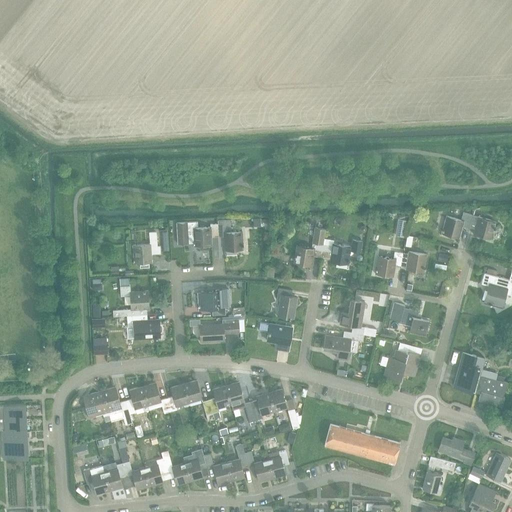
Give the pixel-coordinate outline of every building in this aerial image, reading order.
[(469,227),(473,215),(462,212),(460,219),(446,215),(442,233),(459,237),(462,225),(469,227)] [(473,215),(469,227),(475,228),(473,234),(490,238),(495,220),(478,216),(473,215)] [(211,236),(218,236),(217,217),(210,217),(210,226),(197,227),(197,221),(186,222),(186,221),(176,222),(177,243),(193,242),(193,245),(211,244),(211,236)] [(217,217),(218,236),(224,236),(225,250),(242,249),(242,231),(231,231),(230,219),(218,220),(217,217)] [(320,256),(322,243),(324,228),(314,226),(311,247),(296,244),(293,262),(311,265),(312,255),(320,256)] [(160,246),(157,247),(156,232),(149,232),(150,244),(132,245),(134,263),(139,262),(140,268),(149,267),(149,262),(152,262),(151,253),(155,252),(155,254),(160,253),(160,246)] [(322,243),(320,256),(329,258),(329,261),(348,263),(350,251),(360,252),(362,241),(352,240),(351,245),(333,243),(333,240),(323,238),(322,243)] [(400,265),(403,252),(395,251),(395,249),(388,248),(388,250),(379,248),(375,273),(393,276),(395,264),(400,265)] [(403,252),(400,265),(406,266),(405,268),(423,271),(426,253),(409,250),(408,253),(403,252)] [(438,261),(440,261),(440,263),(446,264),(448,255),(439,253),(438,261)] [(511,286),(511,271),(509,279),(484,273),(481,283),(489,285),(484,302),(501,307),(505,293),(510,295),(511,286)] [(131,309),(113,310),(113,316),(147,314),(146,308),(149,308),(148,290),(130,291),(130,285),(130,278),(120,278),(120,286),(121,296),(130,295),(131,309)] [(212,314),(225,313),(225,306),(230,305),(229,288),(216,289),(216,291),(198,292),(199,310),(212,309),(212,314)] [(277,315),(293,318),(297,297),(291,296),(292,290),(278,288),(276,299),(280,300),(277,315)] [(355,332),(355,333),(362,334),(364,327),(360,326),(364,301),(350,299),(348,313),(341,312),(339,323),(352,325),(350,331),(350,332),(355,332)] [(235,300),(235,309),(246,309),(246,301),(235,300)] [(409,331),(425,335),(429,320),(417,317),(418,311),(403,307),(404,304),(395,302),(391,317),(400,319),(399,322),(410,325),(409,331)] [(147,314),(113,316),(127,315),(128,326),(128,338),(134,338),(134,339),(142,338),(160,337),(159,319),(147,320),(147,314)] [(200,325),(200,341),(224,340),(224,333),(239,332),(238,320),(244,320),(244,316),(223,317),(223,324),(200,325)] [(104,328),(104,319),(92,319),(92,328),(104,328)] [(260,322),(259,329),(268,331),(267,340),(281,343),(280,349),(288,350),(292,327),(270,323),(270,324),(260,322)] [(350,332),(350,331),(343,330),(342,337),(325,334),(323,348),(337,351),(336,357),(347,359),(350,339),(354,339),(355,333),(355,332),(350,332)] [(379,335),(394,339),(396,334),(381,330),(379,335)] [(106,338),(93,338),(93,344),(93,354),(107,353),(106,343),(106,338)] [(388,357),(383,374),(400,379),(402,373),(414,376),(420,353),(421,348),(399,342),(397,349),(395,358),(388,357)] [(463,352),(453,386),(475,392),(475,389),(481,391),(478,400),(502,407),(504,397),(503,396),(505,390),(506,390),(508,382),(496,379),(497,373),(481,369),(484,357),(463,352)] [(183,385),(188,401),(201,397),(197,381),(183,385)] [(225,387),(230,403),(243,399),(239,383),(225,387)] [(170,411),(166,398),(160,399),(156,384),(143,387),(149,409),(162,406),(164,413),(170,411)] [(176,405),(188,401),(183,385),(171,389),(173,396),(166,398),(170,411),(177,409),(176,405)] [(144,411),(149,409),(143,387),(129,391),(131,398),(125,400),(132,423),(132,422),(129,414),(136,412),(135,408),(142,406),(144,411)] [(214,397),(208,399),(212,413),(219,411),(218,406),(230,403),(225,387),(212,390),(214,397)] [(115,388),(102,392),(108,414),(110,421),(123,417),(125,424),(132,423),(125,400),(120,402),(115,388)] [(269,394),(273,410),(287,406),(282,390),(269,394)] [(89,395),(83,397),(84,399),(85,404),(89,418),(96,416),(95,415),(103,413),(103,416),(108,414),(102,392),(89,395)] [(257,400),(251,402),(256,420),(263,418),(261,414),(273,410),(269,394),(256,397),(257,400)] [(208,421),(214,419),(208,399),(202,401),(208,421)] [(251,402),(244,403),(246,408),(250,422),(256,420),(251,402)] [(0,511),(0,429),(1,430),(3,460),(28,458),(26,405),(3,406),(0,406),(0,511)] [(287,410),(293,429),(299,427),(294,408),(287,410)] [(324,445),(393,464),(399,443),(330,424),(324,445)] [(456,439),(456,441),(443,437),(439,450),(465,459),(464,462),(471,464),(475,452),(461,448),(464,441),(456,439)] [(248,466),(244,453),(242,443),(235,445),(238,458),(226,462),(230,479),(243,475),(241,468),(248,466)] [(196,460),(185,463),(189,479),(208,474),(206,469),(203,455),(201,449),(194,451),(196,460)] [(189,480),(185,463),(172,466),(167,450),(161,452),(163,458),(162,458),(168,478),(175,477),(176,483),(189,480)] [(267,460),(271,476),(284,472),(283,465),(289,463),(285,450),(278,451),(280,456),(267,460)] [(271,476),(267,460),(254,463),(250,451),(244,453),(248,466),(254,464),(258,479),(271,476)] [(230,479),(226,462),(213,465),(210,453),(203,455),(206,469),(213,467),(217,482),(230,479)] [(486,474),(501,481),(510,459),(496,453),(486,474)] [(428,464),(453,471),(455,462),(430,455),(428,464)] [(162,480),(168,478),(162,458),(156,460),(157,463),(144,467),(149,484),(162,480)] [(149,484),(144,467),(132,471),(129,461),(122,463),(126,476),(133,474),(136,487),(149,484)] [(115,462),(102,465),(109,489),(122,485),(120,478),(126,476),(122,463),(116,464),(115,462)] [(96,492),(109,489),(102,465),(90,469),(89,468),(83,470),(87,483),(93,481),(96,492)] [(469,472),(482,478),(484,473),(471,466),(469,472)] [(436,489),(440,490),(442,484),(438,483),(440,474),(433,472),(433,470),(427,468),(422,487),(436,491),(436,489)] [(489,511),(494,502),(491,500),(495,491),(478,484),(469,504),(473,506),(469,511),(489,511)] [(371,511),(393,511),(394,511),(390,511),(390,505),(373,504),(373,503),(366,502),(366,509),(372,509),(371,511)]
